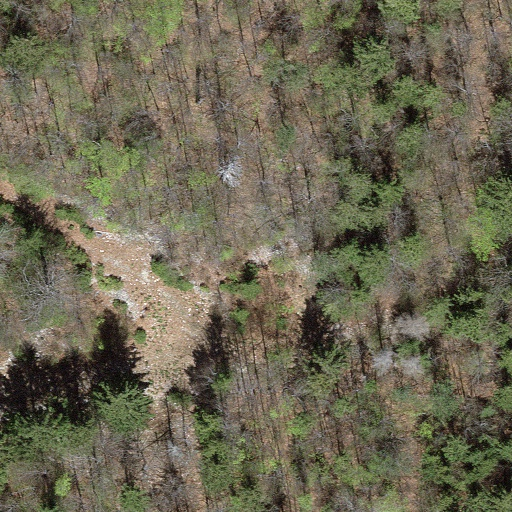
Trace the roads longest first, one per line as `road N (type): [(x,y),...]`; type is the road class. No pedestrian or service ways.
road 1 (track): [(0,387),(177,350),(186,332),(178,311),(0,194)]
road 2 (track): [(177,350),(246,349),(406,312),(511,259)]
